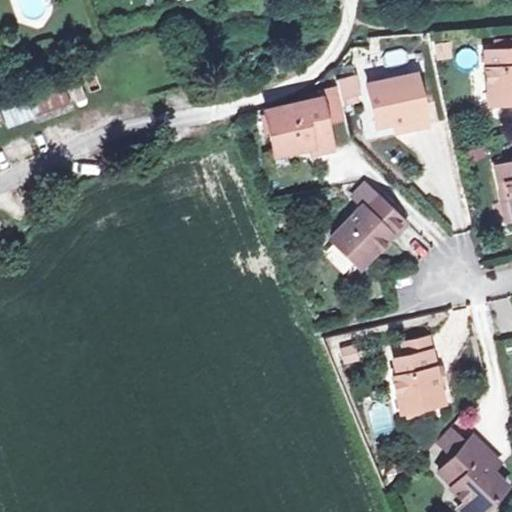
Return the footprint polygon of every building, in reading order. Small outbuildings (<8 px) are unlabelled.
[(511,43),(481,45),(483,98),(511,97),(511,43)] [(424,125),(412,70),(363,80),(373,123),(401,117),(403,128),(424,125)] [(352,77),(337,78),(340,102),(355,101),(352,77)] [(45,87),(50,111),(69,108),(64,83),(45,87)] [(0,108),(6,126),(45,115),(37,89),(0,100),(0,108)] [(334,89),(322,91),(326,108),(338,105),(334,89)] [(305,101),(261,112),(271,154),(307,146),(309,153),(327,148),(319,110),(326,108),(322,91),(304,96),(305,101)] [(511,158),(491,163),(499,203),(507,202),(510,215),(511,214),(511,158)] [(368,189),(357,201),(364,208),(376,197),(368,189)] [(364,208),(357,201),(323,236),(355,266),(400,220),(376,197),(364,208)] [(502,217),(510,215),(507,202),(499,203),(502,217)] [(497,331),(511,328),(511,325),(507,299),(492,302),(497,331)] [(405,355),(431,350),(428,336),(402,341),(405,355)] [(341,364),(358,361),(355,345),(339,347),(341,364)] [(431,350),(405,355),(393,357),(397,374),(389,375),(396,409),(440,401),(431,350)] [(449,454),(461,441),(447,428),(435,440),(449,454)] [(476,511),(504,483),(488,468),(477,458),(485,450),(469,434),(461,441),(449,454),(435,469),(449,482),(447,484),(462,499),(475,511),(476,511)] [(496,459),(485,450),(477,458),(488,468),(496,459)] [(475,511),(462,499),(454,506),(460,511),(475,511)]
